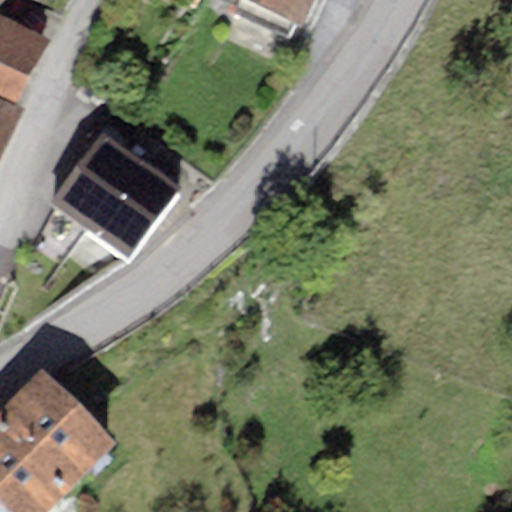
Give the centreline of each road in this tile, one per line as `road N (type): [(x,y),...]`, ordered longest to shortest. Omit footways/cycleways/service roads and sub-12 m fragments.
road 1 (residential): [(0,384),(152,286),(305,135),(394,0)]
road 2 (residential): [(91,0),(0,207)]
